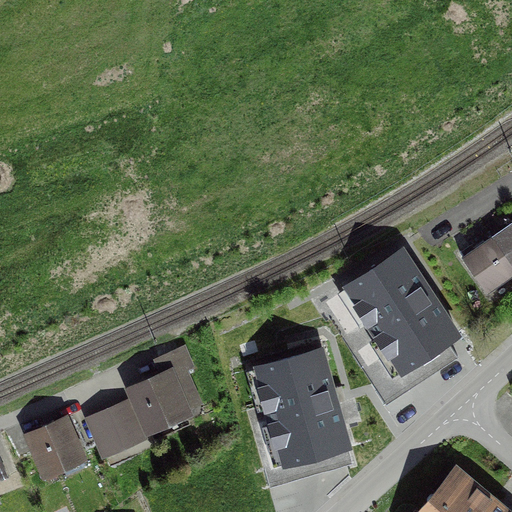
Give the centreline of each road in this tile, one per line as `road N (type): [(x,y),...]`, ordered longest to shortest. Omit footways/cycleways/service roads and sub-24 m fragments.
road 1 (residential): [(0,426),(146,362)]
road 2 (residential): [(344,511),(458,409)]
